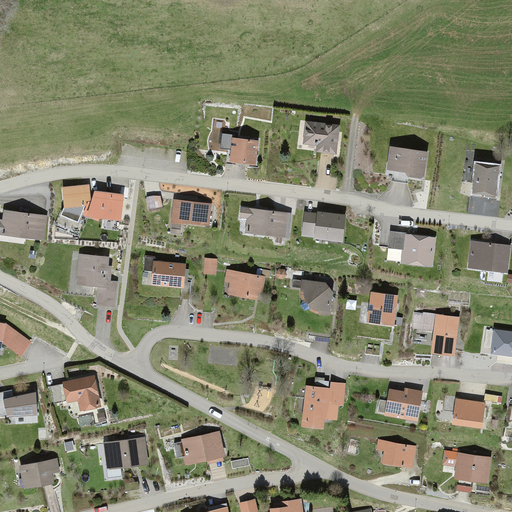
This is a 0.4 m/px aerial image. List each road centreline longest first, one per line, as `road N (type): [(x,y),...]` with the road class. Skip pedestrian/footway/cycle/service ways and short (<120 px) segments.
road 1 (residential): [(0,185),(84,168),(138,170),(511,221)]
road 2 (residential): [(511,380),(357,369),(253,340),(170,331),(154,335),(133,367)]
road 3 (residential): [(133,367),(324,469)]
road 4 (residential): [(324,469),(112,511)]
road 5 (residential): [(324,469),(376,491),(467,511)]
